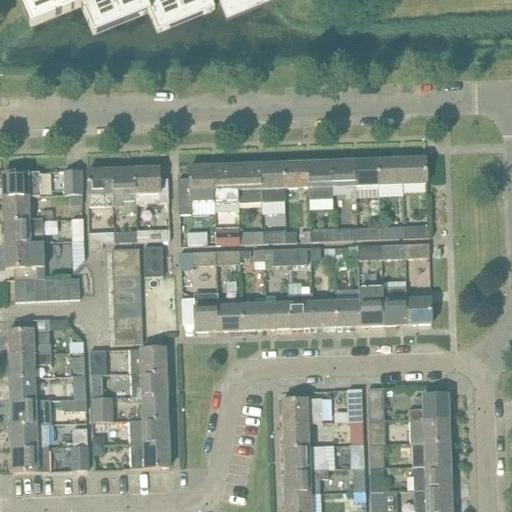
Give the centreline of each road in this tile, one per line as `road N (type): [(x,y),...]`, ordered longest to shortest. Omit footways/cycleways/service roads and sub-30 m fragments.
road 1 (residential): [(0,508),(207,496),(230,394),(259,369),(481,359)]
road 2 (residential): [(0,115),(510,97)]
road 3 (residential): [(488,511),(481,359)]
